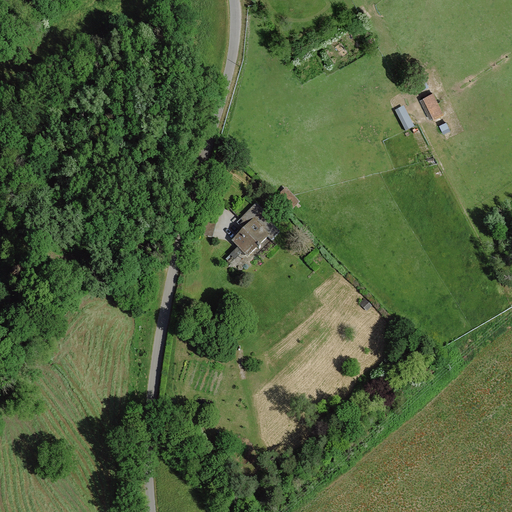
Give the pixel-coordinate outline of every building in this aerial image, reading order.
[(434,93),(425,98),(434,118),(435,119),(444,114),(439,103),(434,93)] [(434,118),(425,98),(421,100),(430,120),(434,118)] [(415,128),(404,107),(396,112),(406,132),(415,128)] [(447,122),(440,125),(444,134),(451,131),(447,122)] [(65,146),(53,159),(71,177),(84,164),(65,146)] [(434,167),(440,166),(434,154),(420,157),(426,169),(434,167)] [(287,189),(278,197),(292,211),(301,203),(294,195),(287,189)] [(11,216),(3,201),(0,202),(0,217),(2,221),(11,216)] [(244,231),(234,242),(248,257),(268,238),(272,241),(280,234),(262,216),(265,214),(257,206),(238,225),(244,231)] [(219,220),(203,216),(198,235),(214,239),(219,220)] [(371,306),(365,299),(360,304),(367,310),(371,306)]
